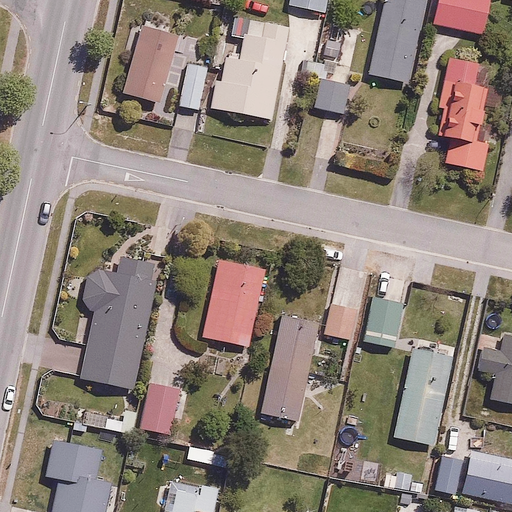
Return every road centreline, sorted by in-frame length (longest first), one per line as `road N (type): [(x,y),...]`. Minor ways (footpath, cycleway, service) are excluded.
road 1 (residential): [(511,251),(38,148)]
road 2 (tertiary): [(0,323),(38,148)]
road 3 (tertiary): [(38,148),(70,0)]
